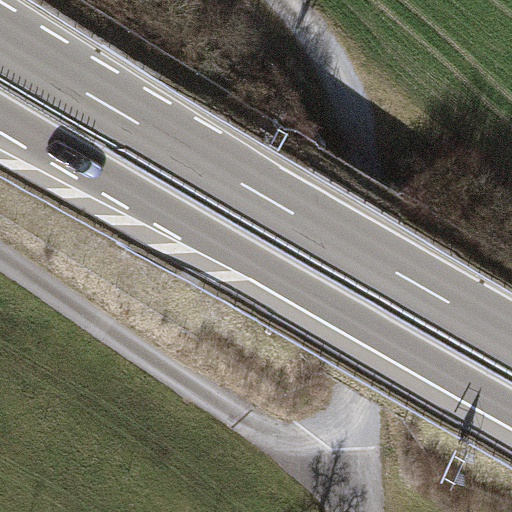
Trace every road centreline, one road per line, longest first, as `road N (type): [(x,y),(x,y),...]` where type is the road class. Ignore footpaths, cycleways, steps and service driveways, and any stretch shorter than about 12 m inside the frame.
road 1 (trunk): [(0,114),(511,411)]
road 2 (trunk): [(511,337),(0,41)]
road 3 (track): [(359,511),(342,464),(366,396),(359,139),(340,78),(281,0)]
road 4 (track): [(0,248),(238,416),(342,464)]
